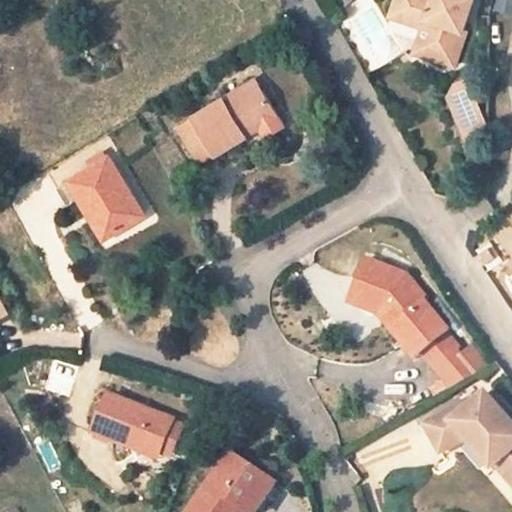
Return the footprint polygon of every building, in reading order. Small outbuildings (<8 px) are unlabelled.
[(397,0),(393,14),(423,26),(435,30),(426,56),(456,67),(468,31),(465,30),(470,15),(452,9),(455,0),(458,0),(461,2),(465,0),(397,0)] [(465,0),(461,2),(458,0),(455,0),(452,9),(470,15),(474,0),(465,0)] [(435,30),(423,26),(414,51),(426,56),(435,30)] [(192,116),(192,119),(179,126),(200,162),(214,154),(215,156),(250,135),(245,129),(274,110),(255,78),(192,116)] [(451,90),(449,95),(466,140),(487,129),(468,80),(462,81),(457,83),(453,86),(451,90)] [(279,117),(274,110),(245,129),(250,135),(279,117)] [(71,180),(80,195),(90,212),(95,209),(110,235),(145,215),(110,156),(71,180)] [(71,180),(61,185),(70,202),(80,195),(71,180)] [(358,299),(383,308),(389,314),(384,318),(415,355),(422,351),(434,365),(452,386),(476,373),(456,348),(458,346),(446,331),(448,330),(424,301),(428,298),(407,274),(368,260),(360,278),(366,280),(358,299)] [(366,280),(360,278),(350,302),(356,304),(358,299),(366,280)] [(358,299),(356,304),(379,313),(384,318),(389,314),(383,308),(358,299)] [(465,403),(427,424),(443,452),(469,437),(476,445),(496,468),(500,464),(511,477),(511,419),(488,393),(469,408),(465,403)] [(174,418),(110,394),(94,434),(128,447),(130,442),(161,453),(162,450),(174,418)] [(187,423),(174,418),(162,450),(175,455),(187,423)] [(130,442),(128,447),(159,458),(161,453),(130,442)] [(262,474),(230,453),(192,511),(243,511),(246,508),(241,506),(262,474)] [(253,511),(274,482),(262,474),(241,506),(246,508),(251,511),(253,511)]
